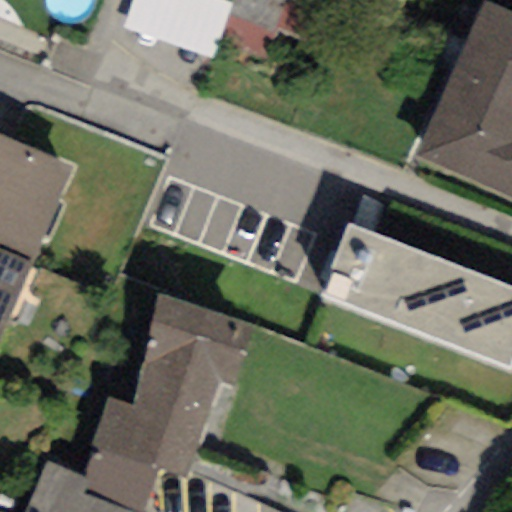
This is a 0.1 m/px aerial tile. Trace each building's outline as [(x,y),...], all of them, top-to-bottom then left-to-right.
[(230,8),(206,0),(133,0),(122,31),(211,62),(230,8)] [(511,26),(483,14),(415,167),(511,209),(511,26)] [(72,176),(0,145),(0,250),(33,265),(72,176)] [(511,380),(511,299),(347,238),(320,310),(511,381),(511,380)] [(0,354),(33,274),(0,260),(0,354)] [(255,337),(159,305),(132,414),(107,405),(91,456),(94,457),(159,477),(189,486),(219,394),(234,399),(255,337)] [(113,511),(146,511),(159,477),(94,457),(82,486),(88,488),(84,501),(113,511)] [(82,486),(48,470),(29,511),(113,511),(84,501),(88,488),(82,486)]
